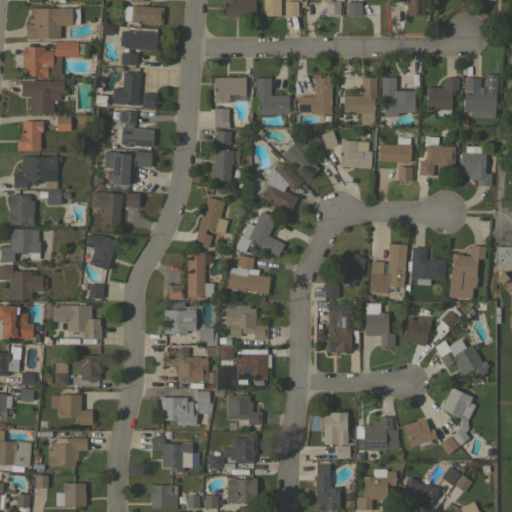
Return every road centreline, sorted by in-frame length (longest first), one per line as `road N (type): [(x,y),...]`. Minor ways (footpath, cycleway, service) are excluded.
road 1 (residential): [(116,511),(133,285),(164,234),(177,189),(194,0)]
road 2 (residential): [(191,50),(441,47),(469,37)]
road 3 (residential): [(285,511),(298,276)]
road 4 (residential): [(298,276),(335,214),(441,215)]
